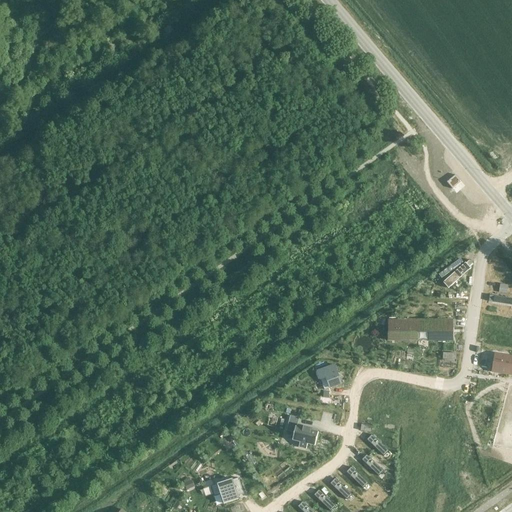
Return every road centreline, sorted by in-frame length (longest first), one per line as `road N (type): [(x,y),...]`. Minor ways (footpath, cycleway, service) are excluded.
road 1 (residential): [(265,511),(345,447),(360,379),(371,372),(462,386),(483,249),(511,225)]
road 2 (tertiary): [(511,218),(325,0)]
